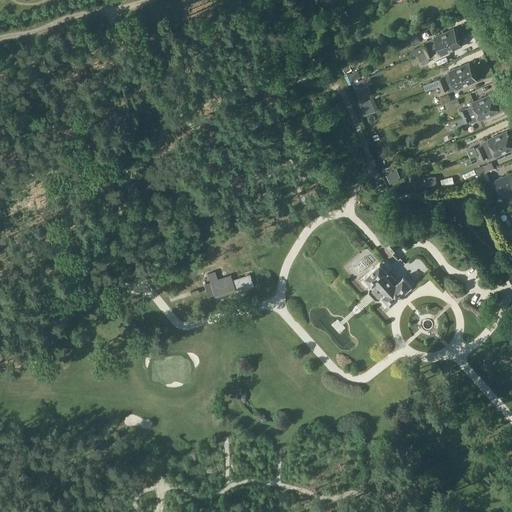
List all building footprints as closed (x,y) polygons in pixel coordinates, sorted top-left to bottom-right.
[(439,46),(459,38),(458,36),(459,35),(457,32),(456,32),(455,29),(428,41),(429,44),(432,49),(439,46)] [(460,40),(459,38),(439,46),(443,54),(462,46),(462,44),(462,43),(461,40),(460,40)] [(429,44),(424,46),(426,52),(432,49),(429,44)] [(432,49),(426,52),(428,58),(434,55),(432,49)] [(348,63),(341,67),(344,74),(352,71),(348,63)] [(455,80),(474,72),(474,70),(474,69),(473,66),(472,66),(471,64),(448,74),(443,76),(444,77),(447,84),(455,80)] [(474,72),(455,80),(458,88),(478,80),(477,78),(478,77),(477,74),(475,74),(474,72)] [(444,77),(424,86),(426,91),(439,85),(440,87),(447,84),(444,77)] [(362,99),(368,96),(364,87),(367,85),(364,78),(355,82),(362,99)] [(442,92),(449,89),(447,84),(440,87),(442,92)] [(460,112),(463,118),(497,103),(496,101),(496,100),(495,97),(494,97),(493,95),(474,103),(475,105),(460,112)] [(379,109),(374,97),(364,101),(370,113),(379,109)] [(460,104),(458,98),(446,103),(448,109),(460,104)] [(463,118),(460,119),(462,125),(471,121),(471,123),(500,111),(500,110),(500,108),(499,105),(498,105),(497,103),(463,118)] [(475,156),(480,154),(511,140),(511,138),(511,137),(511,136),(511,134),(510,134),(509,132),(482,143),(483,145),(472,150),(475,156)] [(511,140),(480,154),(482,160),(488,157),(489,159),(496,156),(511,149),(511,140)] [(386,149),(378,152),(381,159),(388,157),(386,149)] [(483,166),(475,169),(478,175),(485,172),(483,166)] [(386,173),(390,184),(401,180),(397,169),(386,173)] [(488,173),(479,177),(483,186),(492,183),(488,173)] [(508,194),(511,192),(511,174),(502,179),(494,182),(501,197),(508,194)] [(437,185),(436,176),(425,177),(426,186),(437,185)] [(391,268),(385,261),(381,264),(381,263),(365,277),(391,305),(412,286),(404,277),(395,285),(386,274),(389,272),(388,271),(391,268)] [(230,275),(203,284),(207,297),(214,295),(215,299),(253,287),(249,275),(232,281),(230,275)]
